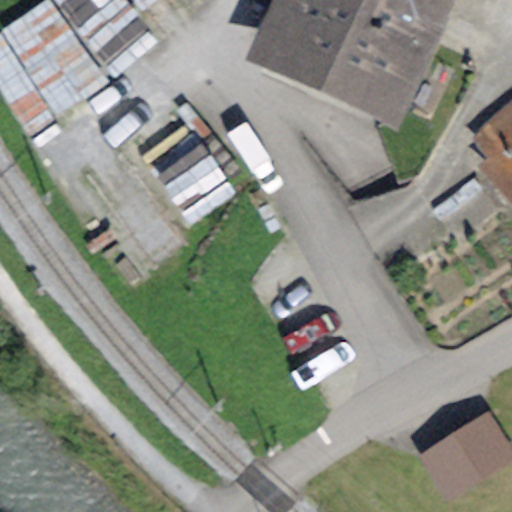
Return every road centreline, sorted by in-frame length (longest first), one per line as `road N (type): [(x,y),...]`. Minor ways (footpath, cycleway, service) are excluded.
road 1 (unknown): [(323,242),(379,220),(400,201),(511,11)]
road 2 (unclassified): [(242,511),(416,396)]
